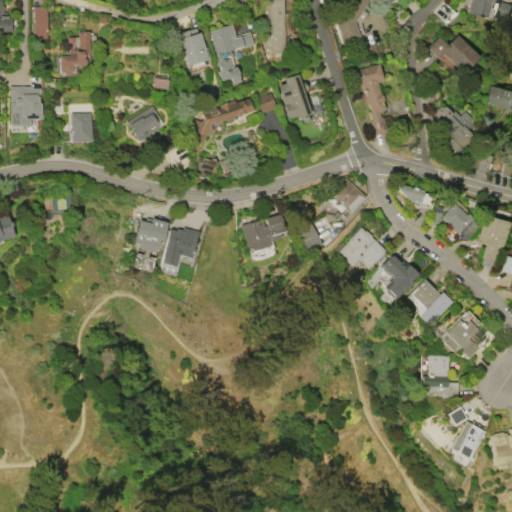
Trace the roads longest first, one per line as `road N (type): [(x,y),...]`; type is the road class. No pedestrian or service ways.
road 1 (tertiary): [(0,174),(56,166),(163,193),(219,196),(362,162)]
road 2 (residential): [(362,162),(385,215),(457,268),(511,328),(501,385)]
road 3 (residential): [(48,0),(156,29),(226,0)]
road 4 (residential): [(436,0),(408,43),(415,170)]
road 5 (residential): [(312,0),(362,162)]
road 6 (tertiary): [(362,162),(511,194)]
